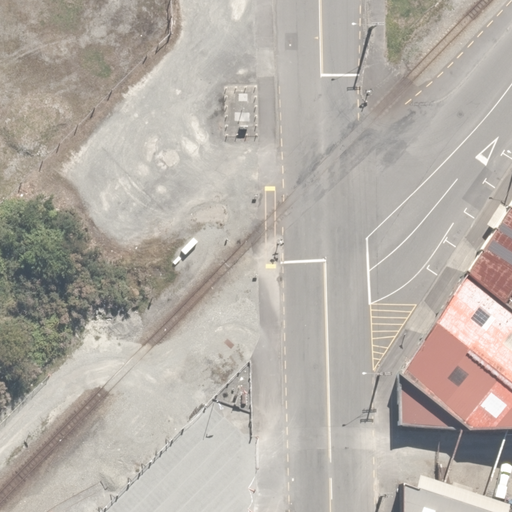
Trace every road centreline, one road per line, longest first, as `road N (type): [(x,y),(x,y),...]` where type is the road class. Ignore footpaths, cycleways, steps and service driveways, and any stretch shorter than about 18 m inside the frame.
road 1 (residential): [(332,511),(324,251)]
road 2 (unclassified): [(511,83),(382,223),(324,251)]
road 3 (residential): [(324,251),(317,0)]
